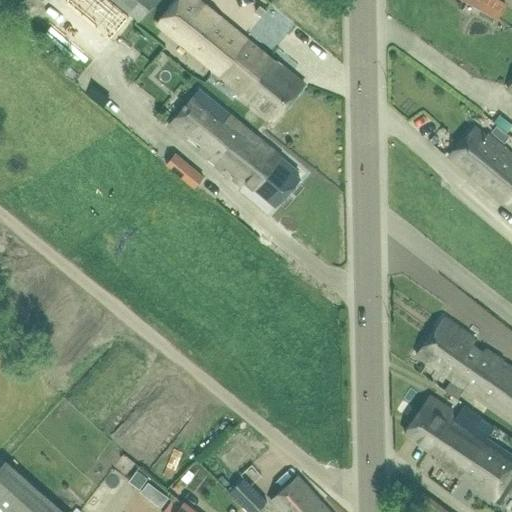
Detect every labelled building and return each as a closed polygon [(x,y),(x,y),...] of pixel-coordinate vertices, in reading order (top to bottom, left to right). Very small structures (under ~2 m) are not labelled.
[(107,43),(125,19),(100,0),(62,0),(60,4),(107,43)] [(114,0),(114,1),(139,21),(155,0),(114,0)] [(195,0),(176,0),(157,23),(239,91),(237,93),(272,121),(302,84),(276,63),(275,65),(195,0)] [(459,0),(497,20),(506,3),(501,0),(459,0)] [(198,89),(169,125),(185,138),(191,135),(201,143),(199,150),(220,167),(225,164),(235,173),(233,178),(241,185),(244,180),(276,207),(300,179),(295,175),(298,172),(250,131),(198,89)] [(509,138),(496,126),(490,133),(503,144),(509,138)] [(485,136),(474,127),(449,156),(504,203),(511,194),(511,156),(486,135),(485,136)] [(203,177),(190,166),(181,177),(193,188),(203,177)] [(18,291),(9,307),(19,312),(27,297),(18,291)] [(481,353),(471,346),(474,339),(444,318),(416,355),(511,421),(511,368),(484,350),(481,353)] [(429,397),(405,434),(436,457),(436,463),(458,478),(498,504),(511,482),(511,457),(484,439),(491,428),(473,417),(467,426),(451,415),(451,412),(429,397)] [(147,478),(137,470),(129,481),(139,489),(147,478)] [(279,511),(328,511),(297,477),(270,501),(279,511)] [(246,511),(255,511),(266,502),(243,478),(228,493),(246,511)] [(167,496),(147,482),(140,491),(160,506),(167,496)] [(182,503),(174,497),(162,511),(197,511),(183,501),(182,503)]
